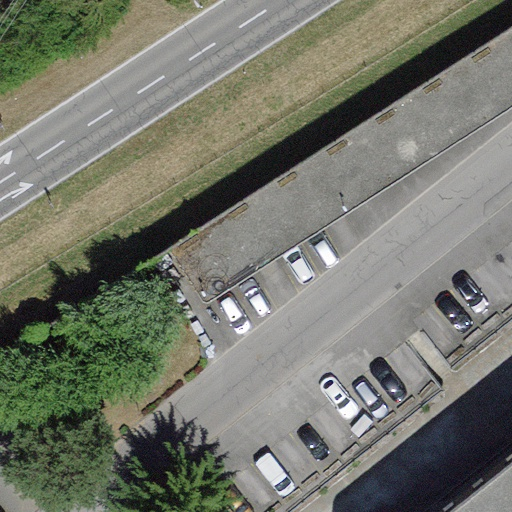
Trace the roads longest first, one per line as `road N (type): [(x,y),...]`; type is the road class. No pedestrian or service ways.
road 1 (residential): [(92,511),(511,163)]
road 2 (motorway): [(0,183),(282,0)]
